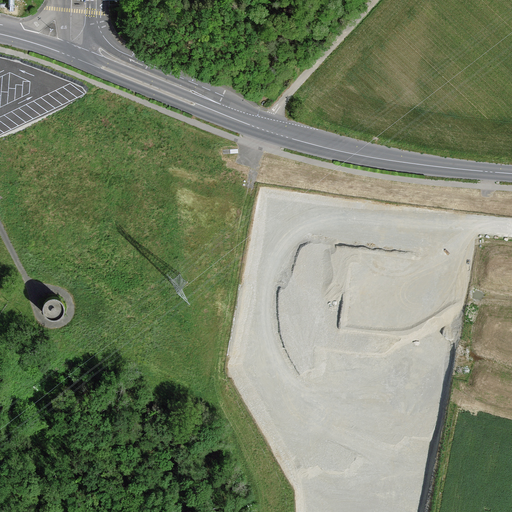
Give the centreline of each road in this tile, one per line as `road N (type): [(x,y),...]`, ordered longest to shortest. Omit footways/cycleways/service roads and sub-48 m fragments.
road 1 (tertiary): [(261,127),(344,152),(511,173)]
road 2 (tertiary): [(66,51),(227,114)]
road 3 (unclassified): [(261,127),(374,0)]
road 4 (unclassified): [(227,114),(204,92),(118,50),(100,19)]
